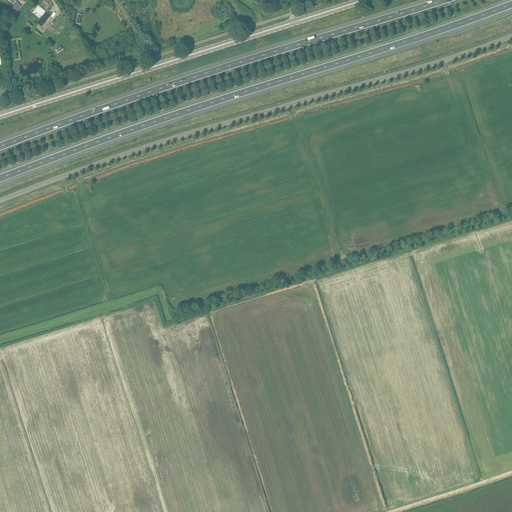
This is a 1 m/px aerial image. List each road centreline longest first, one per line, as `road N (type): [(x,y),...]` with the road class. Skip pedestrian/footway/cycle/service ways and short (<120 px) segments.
road 1 (motorway): [(0,178),(511,4)]
road 2 (unclassified): [(0,200),(136,150),(511,36)]
road 3 (motorway): [(443,0),(0,146)]
road 4 (tertiary): [(0,117),(365,0)]
road 5 (track): [(511,214),(167,318)]
